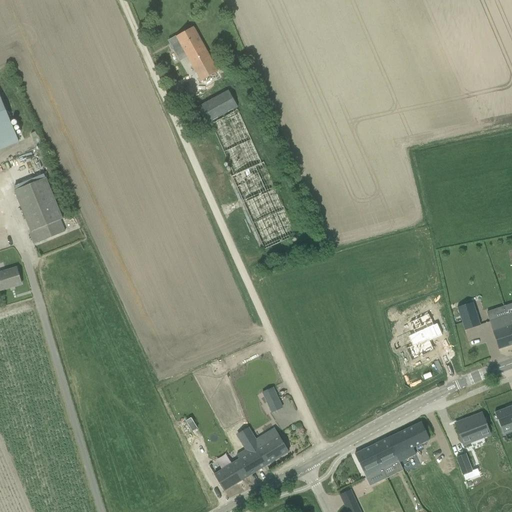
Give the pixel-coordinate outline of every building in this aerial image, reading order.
[(218,72),(193,27),(176,37),(169,41),(174,50),(181,46),(201,81),(218,72)] [(210,123),(237,108),(238,107),(229,91),(197,108),(206,125),(210,123)] [(0,149),(19,142),(0,96),(0,149)] [(237,108),(210,123),(234,176),(232,177),(264,250),(297,237),(265,163),(262,164),(237,108)] [(32,233),(34,232),(61,221),(63,220),(46,178),(15,191),(32,233)] [(61,221),(34,232),(38,243),(65,232),(61,221)] [(21,285),(21,284),(17,269),(0,273),(0,290),(10,288),(9,286),(20,283),(21,285)] [(480,325),(473,303),(457,308),(465,331),(480,325)] [(430,313),(411,321),(409,315),(402,318),(412,342),(422,338),(419,332),(435,325),(430,313)] [(511,344),(511,331),(507,316),(489,322),(499,350),(499,349),(511,344)] [(411,361),(434,351),(428,339),(406,349),(411,361)] [(262,393),(267,404),(278,399),(273,387),(262,393)] [(194,430),(224,413),(217,402),(207,407),(201,397),(195,400),(198,405),(184,413),(194,430)] [(511,405),(494,413),(499,427),(511,422),(511,405)] [(456,425),(462,443),(471,440),(470,439),(476,437),(481,435),(482,436),(490,433),(483,415),(456,425)] [(413,447),(430,440),(426,432),(421,423),(400,433),(387,439),(399,463),(416,455),(413,447)] [(257,443),(248,428),(236,435),(245,450),(233,458),(232,456),(227,459),(231,465),(215,475),(224,491),(289,452),(279,435),(274,427),(266,432),(271,440),(262,446),(259,442),(257,443)] [(383,470),(399,463),(387,439),(371,447),(383,470)] [(383,470),(371,447),(355,455),(366,478),(375,474),(383,470)] [(466,454),(458,457),(466,480),(474,477),(466,454)]
